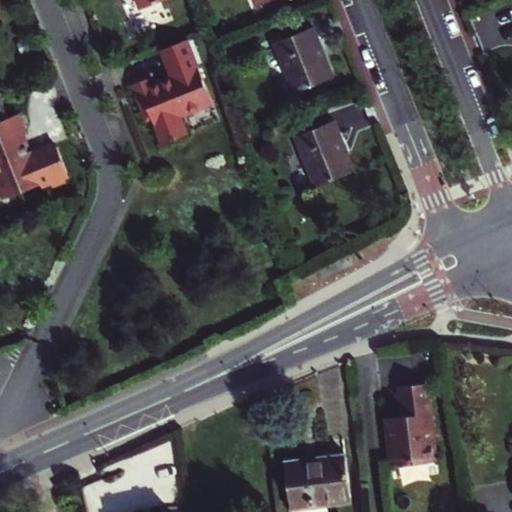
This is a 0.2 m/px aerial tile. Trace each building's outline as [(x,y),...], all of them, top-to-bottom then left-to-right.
[(312,23),(276,40),(297,90),(334,75),(312,23)] [(213,103),(187,39),(161,49),(171,76),(161,79),(160,77),(152,81),(150,76),(132,84),(146,119),(152,117),(162,143),(187,133),(180,116),(213,103)] [(1,99),(0,99),(0,187),(3,194),(6,193),(8,197),(40,184),(41,186),(51,182),(64,177),(65,176),(67,172),(57,146),(53,144),(30,154),(27,145),(24,144),(21,136),(23,135),(25,134),(17,114),(8,118),(1,99)] [(295,133),(316,184),(355,168),(334,118),(295,133)] [(404,416),(387,418),(392,464),(415,461),(415,463),(438,461),(433,421),(431,421),(430,413),(432,412),(428,381),(400,385),(403,404),(405,404),(406,416),(404,416)] [(345,455),(287,461),(291,508),(349,503),(345,455)]
